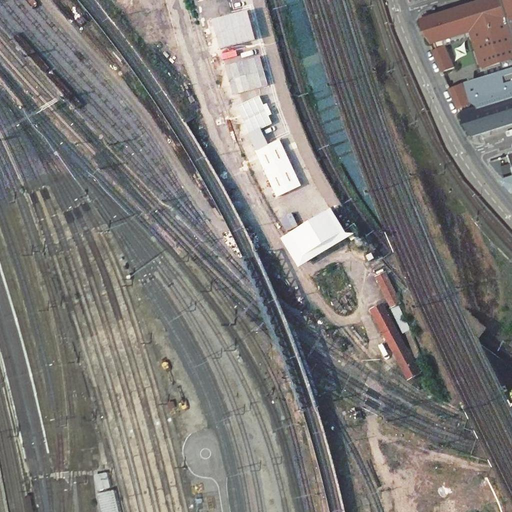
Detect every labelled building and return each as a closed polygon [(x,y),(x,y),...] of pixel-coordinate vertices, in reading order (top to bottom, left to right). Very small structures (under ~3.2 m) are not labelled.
[(278,221),(301,258),(356,224),(302,124),(268,0),(193,0),(200,25),(236,132),(278,221)] [(511,6),(510,0),(488,0),(427,19),(441,50),(436,52),(445,72),(457,67),(447,45),(478,35),(498,102),(472,110),(467,98),(471,97),(465,84),(452,88),(463,115),(468,112),(478,135),(511,124),(511,6)] [(501,159),(490,162),(511,186),(511,164),(503,167),(501,159)] [(394,291),(385,273),(376,277),(404,334),(411,329),(398,304),(399,303),(394,291)] [(413,361),(382,304),(371,310),(408,379),(427,369),(420,357),(413,361)] [(97,475),(100,490),(112,488),(109,473),(97,475)] [(121,511),(116,490),(99,494),(103,511),(121,511)]
